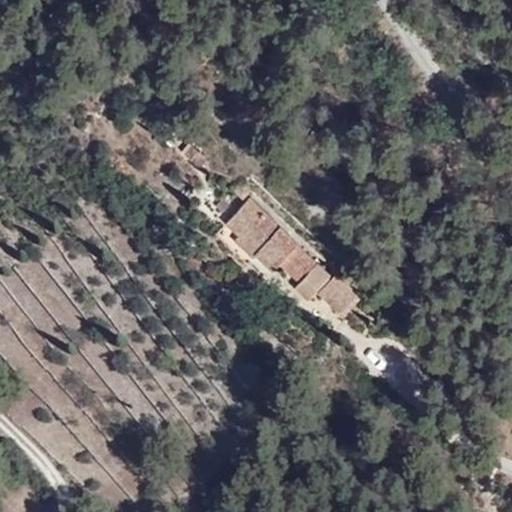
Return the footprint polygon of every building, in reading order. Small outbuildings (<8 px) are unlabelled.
[(222,230),(231,238),(239,231),(230,222),(222,230)] [(296,336),(316,313),(235,240),(215,262),(228,274),(231,271),(246,285),(241,290),(259,307),(265,301),(270,295),(291,314),(285,319),(282,323),(296,336)] [(231,271),(228,274),(226,277),(241,290),(246,285),(231,271)] [(270,295),(265,301),(285,319),(291,314),(270,295)] [(340,333),(319,312),(300,333),(320,354),(340,333)]
